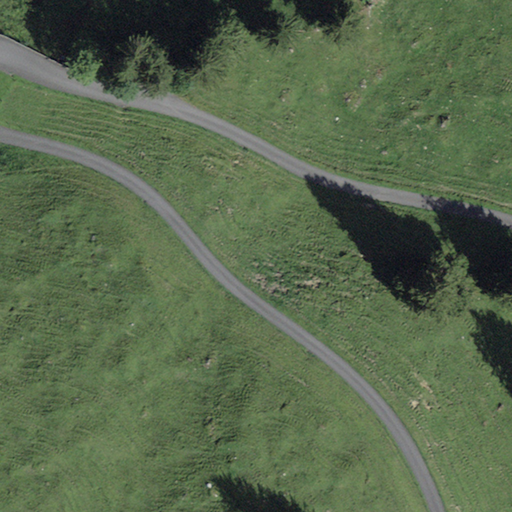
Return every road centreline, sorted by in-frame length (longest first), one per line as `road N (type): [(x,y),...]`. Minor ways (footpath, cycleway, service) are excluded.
road 1 (track): [(0,141),(138,190),(249,297),(383,404),(437,511)]
road 2 (track): [(511,217),(339,186),(189,112),(0,60)]
